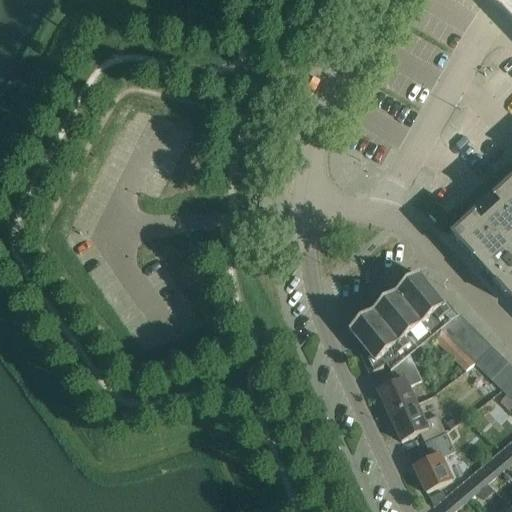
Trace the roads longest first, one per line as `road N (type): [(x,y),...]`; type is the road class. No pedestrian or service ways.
road 1 (residential): [(305,214),(317,140),(391,0)]
road 2 (residential): [(387,211),(495,18)]
road 3 (residential): [(326,335),(416,511)]
road 4 (residential): [(326,335),(434,250)]
